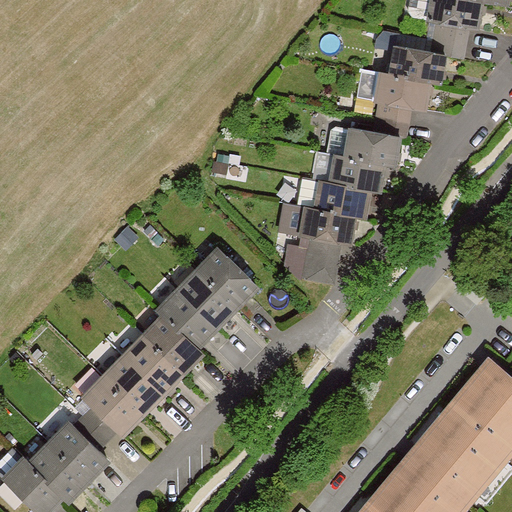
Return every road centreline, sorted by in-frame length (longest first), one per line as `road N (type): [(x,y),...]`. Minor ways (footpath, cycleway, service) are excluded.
road 1 (residential): [(120,511),(283,348),(323,322),(357,356)]
road 2 (residential): [(511,176),(357,356)]
road 3 (residential): [(357,356),(231,511)]
